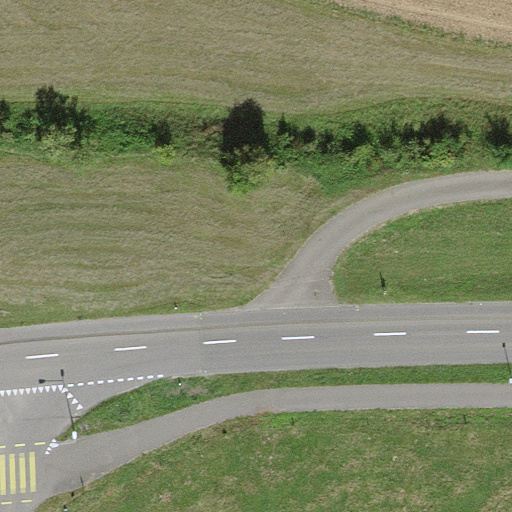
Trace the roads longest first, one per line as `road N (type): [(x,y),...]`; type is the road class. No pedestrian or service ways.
road 1 (tertiary): [(511,331),(199,343),(0,361)]
road 2 (track): [(290,339),(318,255),(354,214),(398,198),(511,189)]
